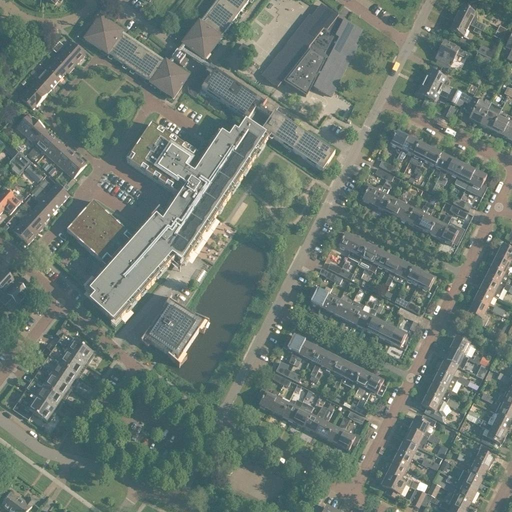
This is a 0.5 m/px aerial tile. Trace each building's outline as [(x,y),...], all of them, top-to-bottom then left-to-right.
[(146,0),(149,2),(150,0),(217,0),(199,23),(199,22),(182,44),(203,61),(220,39),(250,0),(146,0)] [(309,16),(262,75),(277,87),(282,81),(305,96),(311,86),(314,87),(314,88),(330,96),(356,46),(354,45),(361,31),(347,23),(346,24),(342,21),(341,21),(338,18),(337,19),(333,16),(334,15),(321,5),(311,18),(309,16)] [(461,6),(455,18),(468,25),(474,28),(480,31),(481,31),(484,26),(475,22),(475,13),(461,6)] [(172,99),(188,77),(165,61),(165,62),(122,33),(122,32),(100,17),(84,39),(107,55),(107,54),(150,83),(150,84),(172,99)] [(462,37),(468,25),(455,18),(449,30),(462,37)] [(493,37),(501,40),(506,30),(499,26),(493,37)] [(465,53),(443,41),(436,54),(434,59),(436,60),(447,65),(449,61),(451,62),(456,54),(462,57),(465,53)] [(85,55),(70,42),(61,51),(76,65),(85,55)] [(242,43),(237,51),(241,54),(247,46),(242,43)] [(477,52),(489,58),(490,59),(494,52),(480,45),(477,52)] [(171,58),(179,64),(185,57),(176,51),(175,50),(174,50),(173,50),(172,50),(172,51),(171,51),(170,52),(169,53),(169,54),(169,55),(169,56),(170,57),(171,58)] [(76,65),(61,51),(52,60),(67,74),(76,65)] [(489,58),(477,52),(473,59),(486,65),(489,58)] [(67,74),(52,60),(44,70),(57,82),(66,73),(67,74)] [(436,60),(434,64),(448,70),(450,67),(447,65),(436,60)] [(494,66),(489,64),(484,74),(489,76),(494,66)] [(195,99),(201,90),(248,121),(260,103),(209,69),(206,73),(204,72),(197,73),(187,88),(188,94),(195,99)] [(49,91),(57,82),(44,70),(35,79),(49,91)] [(444,86),(441,84),(444,78),(428,71),(423,82),(448,94),(450,89),(444,86)] [(476,85),(480,78),(475,75),(471,83),(476,85)] [(46,95),(49,91),(35,79),(27,88),(41,101),(47,95),(46,95)] [(448,94),(423,82),(421,86),(419,85),(414,95),(421,98),(422,96),(433,102),(436,94),(445,99),(445,100),(450,102),(456,91),(450,89),(448,94)] [(511,89),(506,87),(503,94),(508,96),(511,89)] [(41,101),(27,88),(18,98),(32,110),(35,107),(36,107),(41,101)] [(456,91),(450,102),(455,105),(458,99),(463,102),(464,102),(459,100),(462,94),(451,88),(450,89),(456,91)] [(468,120),(479,125),(487,111),(490,103),(485,101),(484,103),(472,97),(465,112),(465,113),(466,112),(471,115),(468,120)] [(249,122),(247,125),(267,139),(269,136),(322,171),(334,153),(274,112),(275,111),(271,108),(273,105),(263,98),(260,103),(248,121),(249,122)] [(451,106),(445,117),(452,120),(457,110),(451,106)] [(487,111),(479,125),(490,131),(498,116),(487,111)] [(15,128),(25,137),(38,123),(32,118),(31,118),(28,115),(15,128)] [(506,115),(504,119),(498,116),(490,131),(501,136),(511,118),(506,115)] [(511,118),(501,136),(511,141),(511,118)] [(25,137),(34,146),(47,132),(43,129),(44,129),(38,123),(25,137)] [(186,261),(233,191),(250,165),(254,159),(267,139),(247,125),(238,138),(234,136),(230,142),(218,134),(201,159),(151,125),(126,162),(176,196),(163,215),(158,210),(132,238),(92,202),(66,231),(106,267),(86,290),(96,299),(92,302),(101,310),(99,312),(114,325),(177,255),(186,261)] [(3,132),(5,139),(12,136),(9,130),(3,132)] [(393,152),(399,155),(408,137),(396,131),(392,139),(390,144),(390,145),(396,148),(393,152)] [(47,132),(34,146),(44,154),(56,140),(47,132)] [(412,156),(419,142),(408,137),(399,155),(396,160),(401,162),(407,153),(412,156)] [(56,140),(44,154),(53,162),(65,149),(56,140)] [(3,147),(13,156),(17,151),(8,142),(3,147)] [(423,161),(430,148),(419,142),(412,156),(409,162),(416,166),(414,171),(418,173),(421,167),(423,161)] [(65,149),(53,162),(62,171),(76,156),(67,147),(65,149)] [(27,154),(31,157),(32,157),(33,158),(36,154),(34,152),(35,151),(32,148),(27,154)] [(441,153),(430,148),(423,161),(434,167),(441,153)] [(30,162),(19,152),(12,159),(23,169),(30,162)] [(452,159),(441,153),(434,167),(439,169),(437,176),(438,177),(435,182),(440,184),(443,178),(446,172),(452,159)] [(72,180),(86,165),(76,156),(62,171),(72,180)] [(463,164),(452,159),(446,172),(457,178),(463,164)] [(379,166),(390,172),(393,166),(390,164),(381,161),(379,166)] [(454,184),(465,189),(475,170),(463,164),(457,178),(454,184)] [(46,172),(50,175),(55,170),(51,167),(46,172)] [(382,179),(386,180),(389,174),(377,168),(375,174),(382,179)] [(35,170),(30,176),(38,183),(43,178),(35,170)] [(486,176),(475,170),(465,189),(481,197),(486,186),(482,184),(486,176)] [(47,185),(42,181),(39,185),(43,189),(47,185)] [(364,182),(359,193),(364,195),(361,200),(372,206),(382,187),(380,186),(375,188),(374,190),(369,187),(370,185),(364,182)] [(46,193),(59,206),(68,196),(55,184),(46,193)] [(35,198),(42,190),(37,185),(30,193),(35,198)] [(382,187),(372,206),(384,212),(390,198),(385,196),(388,190),(382,187)] [(384,212),(395,217),(407,193),(403,190),(400,195),(398,194),(395,201),(390,198),(384,212)] [(0,196),(0,213),(3,210),(9,215),(20,203),(12,195),(10,197),(4,192),(0,196)] [(38,203),(51,215),(59,206),(46,193),(38,203)] [(395,217),(406,223),(413,209),(415,205),(409,202),(410,200),(412,195),(407,193),(395,217)] [(460,200),(457,205),(468,211),(471,206),(463,201),(460,200)] [(417,228),(429,204),(430,202),(427,201),(424,207),(424,206),(422,210),(414,206),(413,209),(406,223),(417,228)] [(38,203),(29,212),(42,224),(51,215),(38,203)] [(417,228),(428,234),(435,221),(428,217),(432,211),(431,211),(433,206),(429,204),(417,228)] [(456,207),(453,213),(456,216),(465,219),(467,213),(456,207)] [(21,221),(35,235),(44,226),(42,224),(29,212),(21,221)] [(444,216),(441,223),(435,221),(428,234),(440,240),(446,226),(451,216),(448,215),(444,216)] [(12,231),(27,244),(35,235),(21,221),(12,231)] [(446,226),(440,240),(451,245),(458,232),(446,226)] [(350,252),(352,248),(356,239),(345,233),(338,247),(350,252)] [(367,245),(356,239),(352,248),(350,252),(347,258),(358,263),(361,258),(367,245)] [(364,280),(378,250),(367,245),(361,258),(366,261),(363,268),(364,269),(362,273),(363,273),(360,278),(364,280)] [(496,257),(509,263),(511,257),(511,250),(502,246),(496,257)] [(390,256),(378,250),(364,280),(367,281),(369,276),(370,277),(372,272),(374,273),(377,266),(383,269),(390,256)] [(401,261),(390,256),(383,269),(390,272),(384,284),(388,287),(391,280),(392,279),(401,261)] [(504,275),(509,263),(496,257),(491,268),(504,275)] [(403,284),(405,280),(412,267),(401,261),(392,279),(403,284)] [(327,269),(338,274),(341,269),(338,267),(330,263),(327,269)] [(423,273),(412,267),(405,280),(416,286),(423,273)] [(491,268),(485,279),(503,288),(503,289),(508,292),(511,287),(505,284),(509,277),(504,275),(491,268)] [(346,272),(341,269),(338,274),(343,277),(350,280),(352,275),(346,272)] [(335,282),(338,277),(326,271),(323,276),(331,281),(335,282)] [(0,296),(5,292),(3,290),(13,280),(5,272),(0,276),(0,296)] [(434,278),(423,273),(416,286),(428,291),(434,278)] [(498,299),(503,289),(503,288),(485,279),(479,290),(492,297),(498,299)] [(7,295),(5,292),(0,296),(0,301),(0,302),(4,304),(10,297),(15,302),(17,304),(26,295),(24,292),(25,291),(17,284),(7,295)] [(321,309),(328,296),(331,290),(326,287),(323,293),(312,288),(308,296),(313,298),(310,303),(321,309)] [(474,301),(487,308),(492,297),(479,290),(474,301)] [(328,296),(321,309),(332,315),(339,301),(328,296)] [(344,320),(350,307),(352,303),(349,300),(344,298),(341,297),(339,301),(332,315),(344,320)] [(403,301),(397,297),(394,302),(401,306),(405,308),(408,302),(403,301)] [(149,330),(140,343),(141,344),(143,340),(168,357),(167,358),(179,368),(179,367),(186,359),(182,356),(198,332),(203,334),(207,324),(208,324),(194,317),(193,318),(176,307),(178,302),(171,298),(170,298),(162,311),(163,311),(160,316),(159,315),(152,325),(153,326),(150,331),(149,330)] [(468,313),(474,316),(471,321),(476,324),(483,327),(489,317),(484,314),(487,308),(474,301),(468,313)] [(408,302),(405,308),(417,314),(420,309),(411,303),(408,302)] [(355,326),(366,331),(372,318),(375,313),(378,307),(374,305),(371,310),(369,309),(366,315),(361,312),(355,326)] [(350,307),(344,320),(355,326),(361,312),(350,307)] [(404,310),(401,316),(404,318),(413,321),(416,316),(404,310)] [(372,318),(366,331),(377,337),(384,324),(372,318)] [(384,324),(377,337),(388,342),(395,329),(384,324)] [(395,329),(388,342),(400,348),(406,335),(395,329)] [(55,334),(56,335),(61,338),(56,345),(84,365),(92,353),(65,335),(60,332),(58,330),(55,334)] [(298,355),(305,342),(293,336),(290,342),(286,340),(285,340),(280,351),(282,347),(286,349),(291,352),(288,363),(293,366),(298,355)] [(472,346),(456,338),(450,349),(463,356),(466,358),(472,346)] [(316,348),(305,342),(298,355),(309,361),(316,348)] [(52,352),(48,357),(77,376),(84,365),(56,345),(55,347),(49,343),(46,348),(52,352)] [(320,366),(327,353),(316,348),(309,361),(314,363),(309,376),(310,376),(314,378),(317,372),(320,366)] [(463,356),(450,349),(444,361),(457,367),(463,356)] [(338,359),(327,353),(320,366),(331,372),(338,359)] [(480,360),(479,363),(487,367),(490,360),(482,356),(480,360)] [(48,370),(47,372),(69,388),(77,376),(48,357),(42,366),(48,370)] [(349,364),(338,359),(331,372),(342,377),(349,364)] [(457,367),(444,361),(439,372),(452,378),(457,367)] [(351,387),(354,383),(360,370),(349,364),(342,377),(340,382),(351,387)] [(275,371),(287,377),(290,371),(288,370),(278,366),(275,371)] [(69,388),(47,372),(45,374),(39,370),(27,389),(24,394),(13,410),(28,420),(33,414),(46,422),(69,388)] [(359,400),(371,375),(360,370),(354,383),(358,385),(353,397),(359,400)] [(452,378),(439,372),(433,383),(449,391),(451,392),(457,381),(452,378)] [(283,385),(285,379),(274,373),(272,379),(280,384),(283,385)] [(371,375),(359,400),(364,403),(370,391),(381,397),(385,388),(381,386),(383,381),(371,375)] [(433,383),(427,394),(443,402),(446,403),(448,399),(447,396),(450,391),(449,391),(433,383)] [(269,411),(277,396),(278,394),(273,391),(271,395),(264,392),(265,390),(262,388),(257,398),(261,400),(258,405),(269,411)] [(511,394),(509,393),(504,391),(502,397),(498,396),(496,401),(498,402),(499,402),(511,409),(511,394)] [(301,404),(304,398),(306,394),(302,392),(297,402),(295,401),(292,406),(287,404),(280,417),(292,423),(298,409),(301,404)] [(488,397),(488,396),(483,393),(480,398),(485,401),(488,397)] [(443,402),(427,394),(422,406),(426,408),(423,413),(441,422),(444,417),(442,410),(440,409),(443,402)] [(277,396),(269,411),(280,417),(287,404),(281,400),(282,398),(277,396)] [(510,422),(511,419),(511,409),(499,402),(493,414),(494,414),(510,422)] [(357,405),(354,411),(365,417),(368,411),(360,406),(357,405)] [(303,428),(314,434),(326,409),(321,407),(314,417),(309,415),(303,428)] [(298,409),(292,423),(303,428),(309,415),(298,409)] [(314,434),(325,439),(332,426),(326,423),(332,412),(326,409),(314,434)] [(353,413),(350,419),(352,421),(361,424),(364,419),(353,413)] [(482,421),(487,423),(487,424),(505,434),(510,422),(494,414),(492,417),(491,416),(487,423),(482,420),(482,421)] [(410,429),(427,438),(428,439),(427,440),(432,443),(435,437),(430,435),(424,432),(428,426),(432,428),(436,422),(423,415),(420,420),(416,418),(410,429)] [(325,439),(336,445),(343,432),(348,421),(342,418),(337,429),(332,426),(325,439)] [(479,426),(482,421),(482,420),(477,418),(474,423),(479,426)] [(492,448),(495,443),(501,446),(504,440),(502,439),(505,434),(487,424),(487,423),(482,421),(479,426),(490,432),(487,437),(484,436),(480,442),(492,448)] [(410,429),(404,441),(417,447),(421,450),(427,438),(410,429)] [(343,432),(336,445),(348,451),(351,445),(355,447),(360,437),(355,434),(353,437),(343,432)] [(417,447),(404,441),(398,452),(411,458),(417,447)] [(436,457),(442,460),(447,448),(441,445),(436,457)] [(469,460),(487,469),(488,470),(491,465),(490,464),(493,458),(488,456),(491,450),(481,445),(478,450),(476,449),(473,455),(472,454),(469,459),(469,460)] [(411,458),(398,452),(393,463),(405,470),(411,458)] [(468,474),(481,481),(487,469),(469,460),(469,459),(464,457),(461,462),(466,464),(472,467),(468,474)] [(427,466),(436,471),(439,465),(432,461),(431,463),(429,462),(427,466)] [(393,463),(387,474),(404,483),(406,479),(402,477),(405,470),(393,463)] [(404,483),(387,474),(381,486),(387,489),(385,494),(396,499),(399,495),(405,484),(404,483)] [(463,485),(476,492),(481,481),(468,474),(463,485)] [(437,486),(441,478),(437,476),(433,484),(437,486)] [(457,496),(470,503),(476,492),(463,485),(457,483),(458,482),(453,479),(450,484),(461,490),(457,496)] [(418,508),(420,504),(425,494),(418,490),(411,505),(418,508)] [(27,511),(31,507),(30,507),(34,502),(29,498),(25,503),(18,498),(17,500),(9,494),(1,505),(9,511),(27,511)] [(431,497),(425,494),(420,504),(426,507),(431,497)] [(459,511),(465,511),(470,503),(457,497),(453,495),(448,506),(459,511)] [(459,511),(448,506),(446,505),(447,504),(442,501),(439,507),(447,511),(459,511)]
